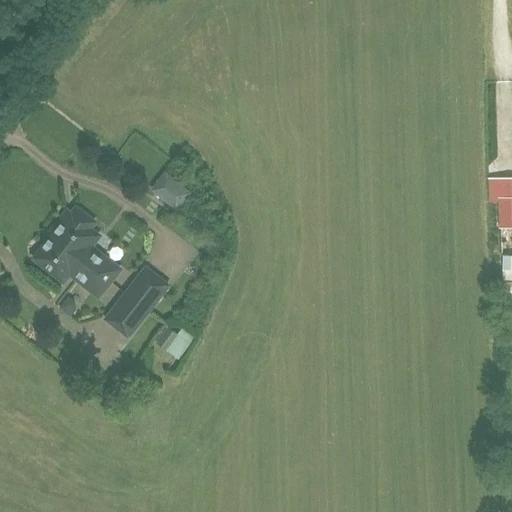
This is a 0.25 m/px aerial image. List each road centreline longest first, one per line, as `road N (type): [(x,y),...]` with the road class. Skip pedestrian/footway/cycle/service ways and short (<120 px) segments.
road 1 (track): [(60,185),(102,180),(195,251)]
road 2 (track): [(0,123),(95,0)]
road 3 (track): [(501,0),(506,154)]
